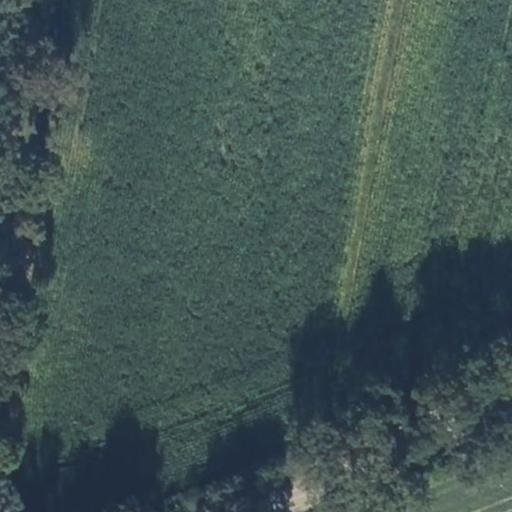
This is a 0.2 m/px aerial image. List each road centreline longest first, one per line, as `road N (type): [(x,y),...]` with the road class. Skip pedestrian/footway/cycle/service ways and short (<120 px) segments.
road 1 (track): [(0,350),(53,0)]
road 2 (track): [(511,384),(206,511)]
